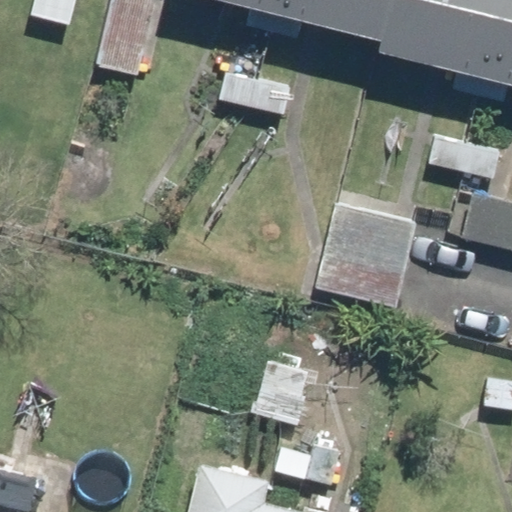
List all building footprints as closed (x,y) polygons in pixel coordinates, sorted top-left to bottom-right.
[(25,0),(22,16),(60,25),(66,0),(25,0)] [(146,0),(99,0),(82,74),(127,85),(146,0)] [(355,54),(511,93),(511,0),(182,0),(357,44),(355,54)] [(288,83),(213,65),(204,103),(278,121),(288,83)] [(494,146),(417,128),(408,166),(485,184),(494,146)] [(511,204),(461,191),(448,240),(511,257),(511,204)] [(405,223),(326,206),(307,292),(386,309),(405,223)] [(0,510),(11,463),(0,460),(0,510)] [(255,484),(187,468),(176,511),(279,511),(250,505),(255,484)]
